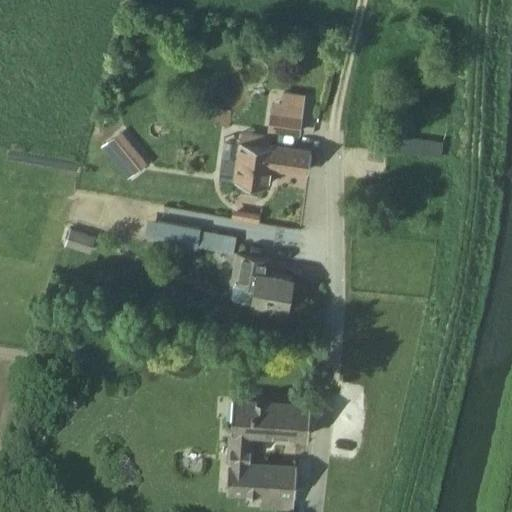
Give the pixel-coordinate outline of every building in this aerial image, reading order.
[(303,97),(284,94),(283,105),(273,103),(269,129),(298,133),(303,97)] [(262,134),(241,131),(234,180),(268,185),(271,165),(308,170),(311,151),(260,144),(262,134)] [(121,132),(112,140),(117,146),(126,138),(121,132)] [(397,136),(396,152),(441,155),(442,139),(397,136)] [(132,146),(123,154),(135,168),(139,165),(141,167),(146,163),(132,146)] [(196,245),(199,228),(158,220),(155,237),(196,245)] [(65,246),(84,252),(86,243),(89,234),(70,228),(65,246)] [(269,273),(271,258),(236,252),(231,282),(253,286),(250,300),(287,307),(292,277),(269,273)] [(227,491),(293,495),(295,495),(297,466),(252,463),(254,434),(309,437),(311,401),(233,396),(231,430),(228,430),(227,463),(228,463),(227,491)]
